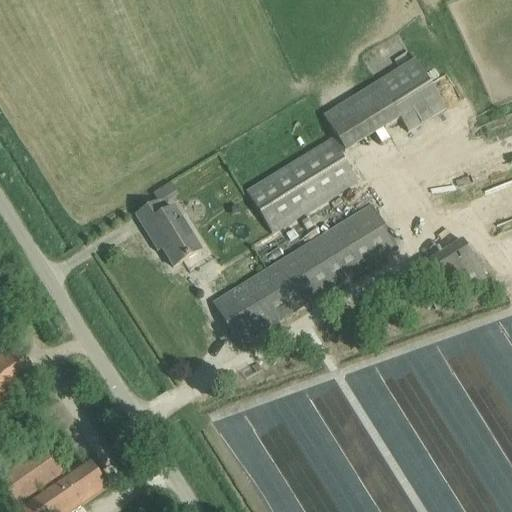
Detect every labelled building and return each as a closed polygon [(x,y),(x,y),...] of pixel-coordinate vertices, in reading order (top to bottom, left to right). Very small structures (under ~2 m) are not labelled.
[(356,185),(339,157),(400,119),(410,134),(446,111),(414,60),(325,116),(339,139),(246,196),(271,237),(356,185)] [(148,227),(174,269),(198,252),(170,210),(163,215),(159,208),(178,197),(171,185),(152,196),(157,204),(136,218),(143,230),(148,227)] [(213,306),(239,347),(397,253),(372,212),(213,306)] [(439,278),(472,259),(462,241),(429,259),(439,278)] [(0,448),(0,408),(35,385),(10,349),(0,333),(0,493),(12,511),(75,511),(107,490),(88,462),(64,479),(42,448),(13,468),(0,448)]
